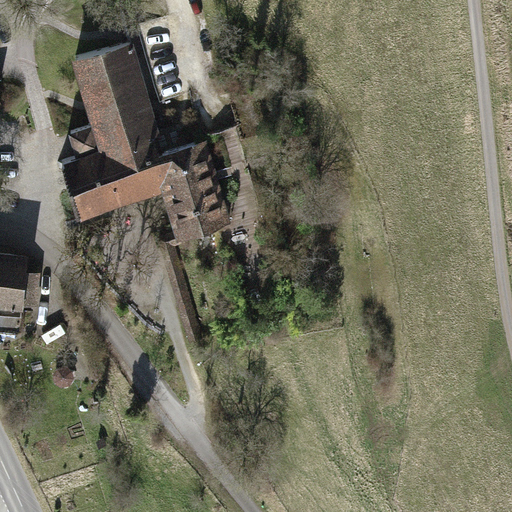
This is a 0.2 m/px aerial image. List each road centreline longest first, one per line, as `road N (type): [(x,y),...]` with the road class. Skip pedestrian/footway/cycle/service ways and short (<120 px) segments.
road 1 (residential): [(0,222),(47,248),(254,511)]
road 2 (track): [(473,0),(511,326)]
